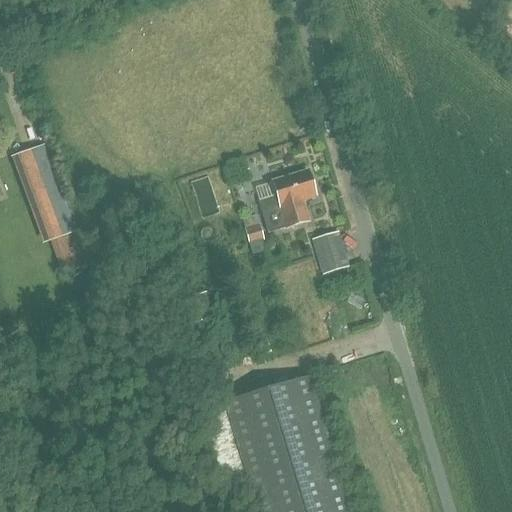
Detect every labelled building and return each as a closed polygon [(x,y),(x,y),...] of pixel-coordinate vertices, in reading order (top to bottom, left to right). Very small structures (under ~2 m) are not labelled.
[(74,229),(52,170),(26,179),(48,239),(74,229)] [(307,222),(301,201),(315,197),(308,172),(273,182),(277,196),(258,202),(268,234),(287,228),(307,222)] [(256,216),(242,220),(249,243),(263,239),(256,216)] [(322,274),(330,271),(349,265),(339,231),(311,239),(322,274)] [(175,332),(213,317),(205,294),(166,309),(175,332)] [(223,403),(256,511),(349,511),(309,377),(223,403)]
